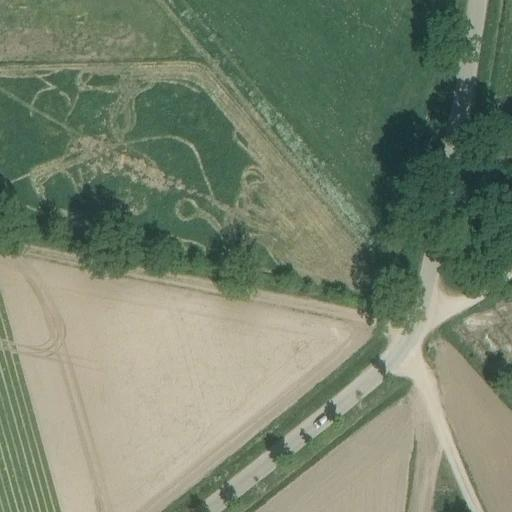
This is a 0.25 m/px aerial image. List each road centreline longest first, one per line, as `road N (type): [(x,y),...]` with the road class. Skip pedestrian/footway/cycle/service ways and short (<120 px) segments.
road 1 (unclassified): [(413,334),(384,321),(0,240)]
road 2 (unclassified): [(413,334),(477,0)]
road 3 (unclassified): [(204,511),(393,363),(413,334)]
road 4 (track): [(427,511),(432,395),(413,334)]
road 5 (track): [(483,511),(432,395)]
